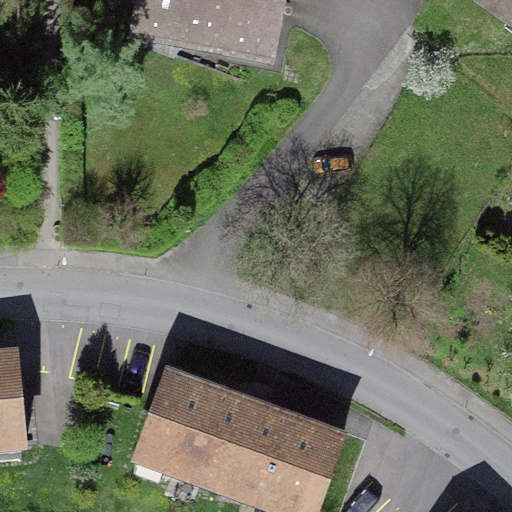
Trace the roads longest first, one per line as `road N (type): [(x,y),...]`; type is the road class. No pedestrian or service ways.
road 1 (residential): [(325,24),(380,35),(175,317)]
road 2 (residential): [(511,476),(416,408),(338,368),(175,317)]
road 3 (residential): [(175,317),(46,299),(0,302)]
